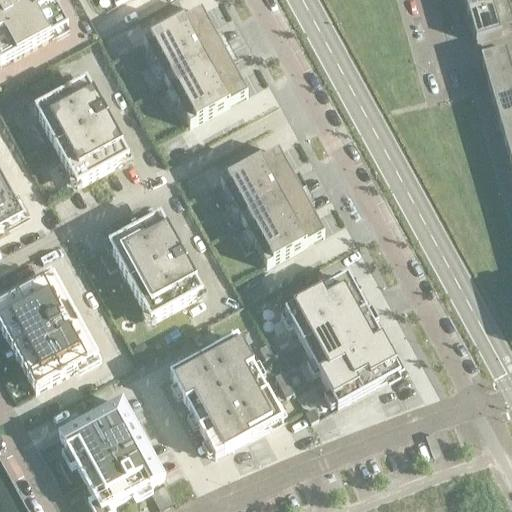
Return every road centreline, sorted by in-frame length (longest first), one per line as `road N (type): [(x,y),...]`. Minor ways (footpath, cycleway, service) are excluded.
road 1 (residential): [(0,272),(313,104)]
road 2 (residential): [(474,408),(313,104)]
road 3 (residential): [(474,408),(216,511)]
road 4 (unknown): [(0,159),(101,357)]
